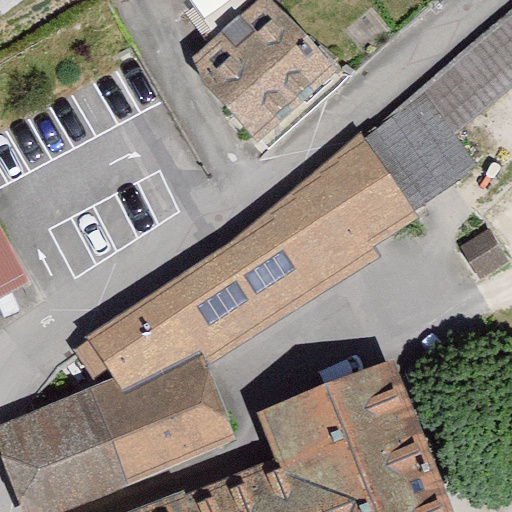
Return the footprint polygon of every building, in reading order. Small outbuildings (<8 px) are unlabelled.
[(252,0),(186,0),(216,39),(199,59),(205,84),(265,143),(340,68),(278,10),(253,0),(252,0)] [(511,13),(376,114),(437,198),(482,165),(456,129),(511,88),(511,13)] [(126,387),(7,439),(32,511),(92,511),(248,450),(224,372),(427,220),(373,145),(245,254),(102,345),(126,387)] [(0,312),(38,290),(0,227),(0,312)] [(294,471),(187,511),(465,511),(410,372),(276,425),(294,471)]
